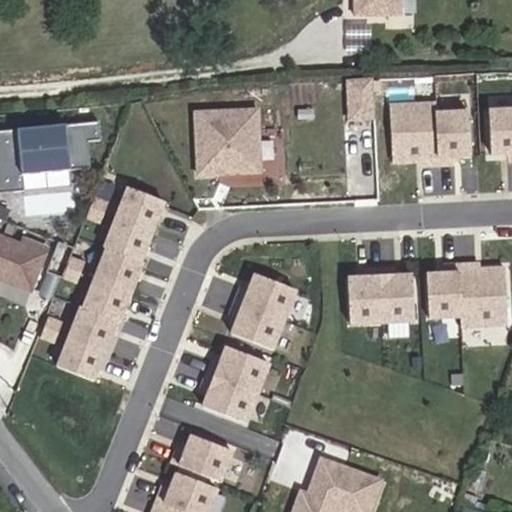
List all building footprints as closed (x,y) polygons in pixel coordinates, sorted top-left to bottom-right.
[(400,16),(400,0),(353,0),(354,17),(400,16)] [(348,42),(367,49),(373,34),(353,27),(348,42)] [(346,119),(377,120),(378,79),(347,78),(346,119)] [(454,165),(453,158),(470,157),(467,112),(435,114),(435,104),(389,107),(392,163),(423,161),(423,167),(454,165)] [(258,107),(192,111),(196,179),(263,175),(258,107)] [(491,156),(507,155),(507,163),(511,162),(511,110),(489,111),(491,156)] [(96,120),(0,130),(0,192),(22,190),(20,174),(88,167),(85,140),(98,139),(96,120)] [(50,365),(87,379),(113,320),(115,321),(140,264),(138,263),(163,204),(127,188),(78,307),(76,306),(50,365)] [(108,203),(94,198),(86,219),(99,225),(108,203)] [(34,282),(46,250),(21,240),(20,243),(0,235),(0,280),(19,288),(24,278),(34,282)] [(71,258),(63,279),(76,284),(84,263),(71,258)] [(506,325),(503,270),(475,271),(474,265),(444,267),(444,273),(427,274),(430,320),(461,318),(462,328),(506,325)] [(349,326),(413,323),(411,275),(399,276),(399,268),(364,270),(364,278),(347,278),(349,326)] [(230,334),(272,351),(295,291),(255,275),(251,284),(243,281),(228,316),(236,319),(230,334)] [(30,292),(34,282),(24,278),(19,288),(30,292)] [(48,318),(40,339),(54,344),(62,323),(48,318)] [(269,365),(225,347),(219,363),(211,360),(201,387),(208,390),(202,407),(246,424),(269,365)] [(220,483),(232,453),(190,436),(184,452),(177,448),(170,464),(220,483)] [(368,511),(381,479),(317,455),(304,490),(297,487),(288,511),(368,511)] [(208,511),(217,490),(176,474),(170,490),(162,486),(151,511),(208,511)]
